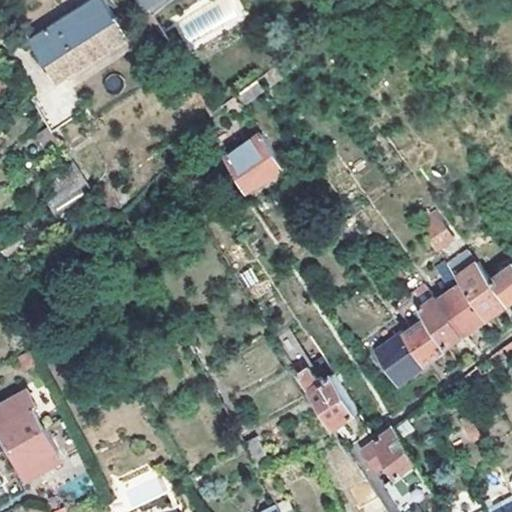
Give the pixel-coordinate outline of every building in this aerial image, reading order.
[(84,0),(28,37),(55,79),(126,33),(105,0),(84,0)] [(150,0),(144,4),(149,11),(165,0),(150,0)] [(126,33),(55,79),(58,84),(130,38),(126,33)] [(0,86),(11,79),(6,70),(0,73),(0,86)] [(57,90),(36,104),(49,125),(70,111),(57,90)] [(286,162),(258,123),(251,128),(255,135),(226,156),(248,189),(286,162)] [(35,186),(43,196),(80,171),(72,159),(35,186)] [(80,171),(43,196),(54,212),(90,185),(80,171)] [(436,208),(418,220),(439,248),(456,236),(436,208)] [(511,256),(488,273),(508,302),(511,299),(511,256)] [(488,316),(458,275),(446,258),(437,265),(453,287),(439,296),(465,332),(488,316)] [(479,260),(458,275),(488,316),(508,302),(488,273),(479,260)] [(396,262),(390,267),(400,280),(406,277),(396,262)] [(416,291),(410,295),(413,299),(415,301),(420,297),(416,291)] [(465,332),(439,296),(438,294),(419,307),(446,345),(465,332)] [(400,309),(411,325),(405,329),(428,361),(447,347),(446,345),(419,307),(415,301),(413,299),(400,309)] [(399,381),(428,361),(405,329),(377,349),(399,381)] [(359,410),(334,373),(322,381),(310,363),(309,364),(288,332),(279,338),(337,425),(359,410)] [(30,349),(20,355),(26,367),(36,362),(30,349)] [(489,358),(481,365),(484,372),(493,365),(489,358)] [(29,388),(0,404),(0,407),(7,420),(0,424),(12,446),(46,427),(34,405),(39,402),(35,396),(34,396),(29,388)] [(484,435),(472,413),(463,418),(475,441),(484,435)] [(416,458),(396,426),(368,446),(365,452),(376,470),(384,465),(393,469),(396,474),(385,484),(402,510),(415,501),(433,489),(414,460),(416,458)] [(62,456),(46,427),(12,446),(28,475),(34,471),(62,456)] [(423,511),(426,511),(442,503),(433,489),(415,501),(423,511)] [(511,511),(511,498),(490,511),(511,511)] [(448,511),(442,503),(426,511),(448,511)]
